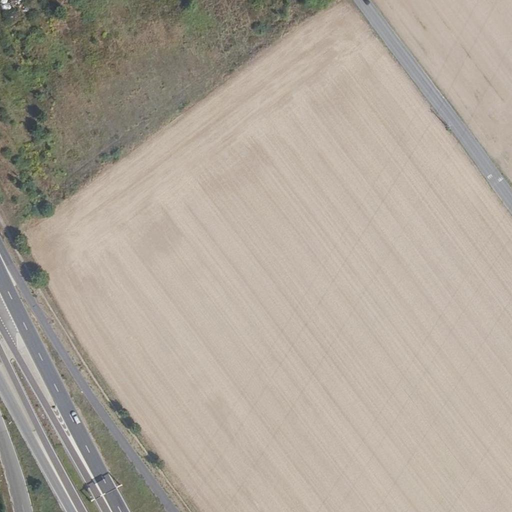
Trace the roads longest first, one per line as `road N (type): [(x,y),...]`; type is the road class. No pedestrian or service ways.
road 1 (primary): [(174,511),(0,254)]
road 2 (primary): [(120,511),(0,275)]
road 3 (tertiary): [(361,0),(511,200)]
road 4 (primary): [(109,511),(0,324)]
road 5 (primary): [(0,349),(79,511)]
road 6 (primary): [(0,383),(75,511)]
